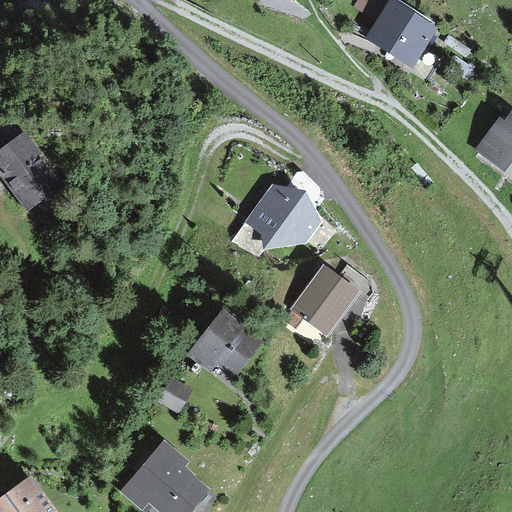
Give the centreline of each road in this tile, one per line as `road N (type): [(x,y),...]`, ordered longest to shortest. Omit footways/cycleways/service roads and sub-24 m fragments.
road 1 (unclassified): [(132,0),(302,143),(406,294),(414,332),(408,356),(314,460),(286,511)]
road 2 (residential): [(167,0),(360,87),(464,172),(511,227)]
